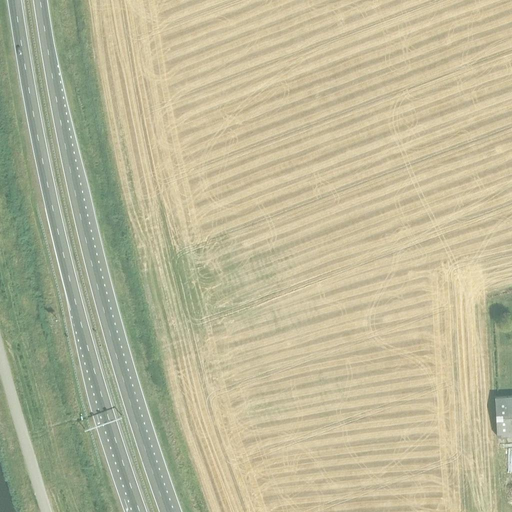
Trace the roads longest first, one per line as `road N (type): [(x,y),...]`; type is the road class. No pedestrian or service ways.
road 1 (trunk): [(166,511),(99,297),(40,0)]
road 2 (trunk): [(14,0),(45,178),(138,511)]
road 3 (unclassified): [(47,511),(0,348)]
